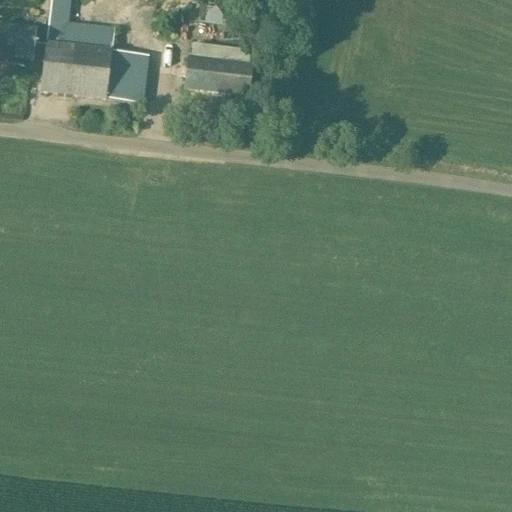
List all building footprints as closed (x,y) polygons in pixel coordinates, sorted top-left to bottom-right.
[(106,105),(106,103),(108,87),(111,55),(114,31),(69,26),(72,0),(47,0),(45,24),(35,23),(34,33),(0,28),(0,61),(7,62),(6,68),(31,70),(32,65),(34,46),(45,47),(40,97),(106,105)] [(207,0),(195,0),(194,1),(202,12),(200,24),(228,28),(231,8),(211,5),(207,0)] [(265,12),(259,5),(247,15),(254,22),(265,12)] [(248,101),(252,70),(192,61),(189,61),(184,93),(248,101)] [(143,107),(145,91),(108,87),(106,103),(143,107)]
